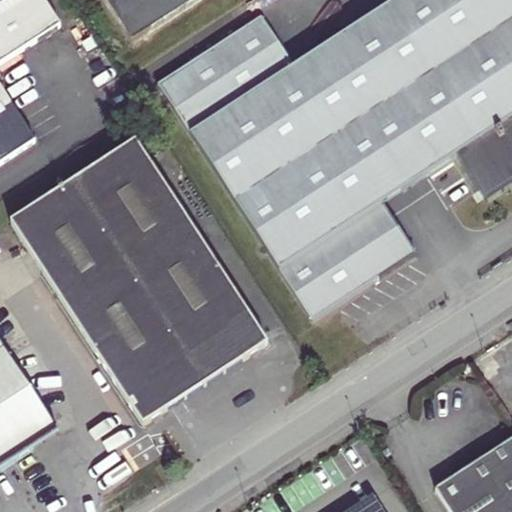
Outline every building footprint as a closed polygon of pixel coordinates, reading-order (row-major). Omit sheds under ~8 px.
[(0,0),(0,167),(37,144),(0,88),(0,68),(64,26),(46,0),(0,0)] [(87,0),(123,53),(205,0),(87,0)] [(159,88),(313,323),(412,254),(380,207),(455,159),(489,209),(511,193),(511,0),(398,0),(292,70),(258,21),(159,88)] [(20,222),(153,425),(274,347),(140,143),(20,222)] [(0,468),(57,431),(0,343),(0,468)] [(511,511),(511,446),(426,504),(430,511),(511,511)]
